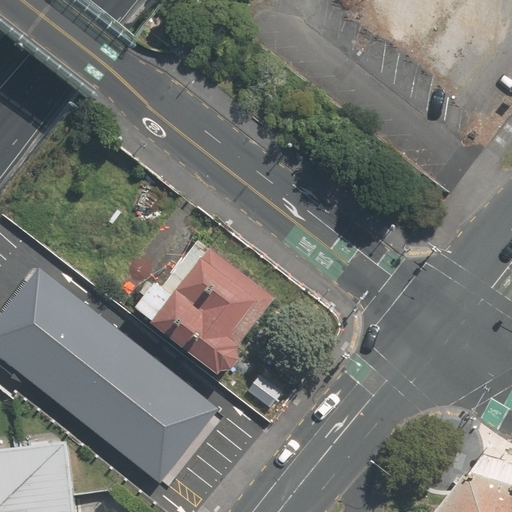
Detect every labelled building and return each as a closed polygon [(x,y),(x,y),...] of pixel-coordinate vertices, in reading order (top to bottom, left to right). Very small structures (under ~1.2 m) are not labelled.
[(64,0),(125,47),(132,40),(80,0),(64,0)] [(97,89),(0,13),(0,30),(89,100),(97,89)] [(155,288),(139,306),(213,372),(218,366),(219,367),(220,367),(221,367),(222,368),(223,368),(224,368),(225,368),(226,368),(227,368),(228,367),(229,367),(230,367),(231,366),(232,366),(233,365),(234,364),(235,364),(235,363),(236,362),(237,361),(237,360),(238,359),(238,358),(238,357),(238,356),(238,355),(238,354),(238,353),(238,352),(238,351),(238,349),(237,349),(237,347),(236,347),(236,346),(274,302),(203,240),(159,291),(155,288)] [(214,403),(35,262),(0,306),(0,349),(157,474),(214,403)] [(283,393),(261,376),(249,390),(271,407),(283,393)] [(0,450),(0,511),(73,511),(65,442),(0,450)] [(511,511),(511,485),(466,472),(434,511),(511,511)]
